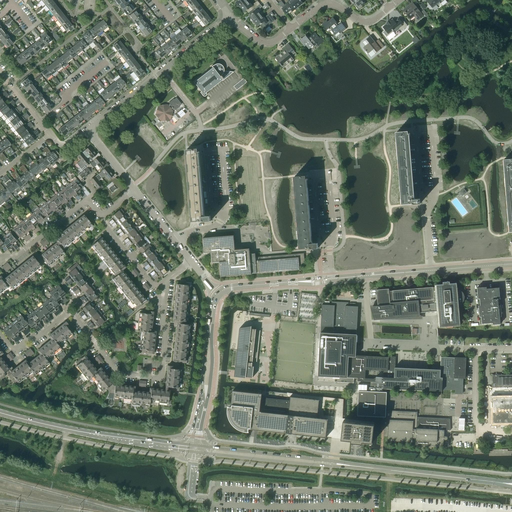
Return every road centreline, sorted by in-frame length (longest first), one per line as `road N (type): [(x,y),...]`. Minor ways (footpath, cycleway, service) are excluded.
road 1 (tertiary): [(229,18),(88,129)]
road 2 (secondary): [(504,483),(346,464)]
road 3 (secondary): [(331,460),(195,448)]
road 4 (secondary): [(195,448),(330,466)]
